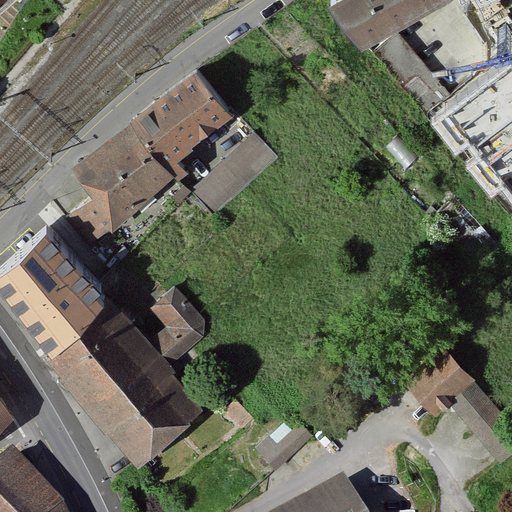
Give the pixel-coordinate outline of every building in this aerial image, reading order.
[(336,0),(334,1),(362,36),(432,0),(336,0)] [(500,0),(487,0),(485,2),(500,24),(511,16),(500,0)] [(401,32),(378,51),(430,113),(452,94),(401,32)] [(200,69),(133,124),(172,172),(176,177),(186,169),(177,158),(235,111),(200,69)] [(172,172),(133,124),(73,170),(91,193),(68,213),(90,236),(100,228),(105,233),(97,240),(108,255),(189,191),(177,179),(111,230),(106,222),(172,172)] [(255,132),(192,190),(215,215),(279,157),(255,132)] [(67,252),(40,222),(0,257),(0,278),(15,298),(67,252)] [(67,252),(15,298),(48,341),(105,290),(98,282),(110,271),(92,249),(76,263),(67,252)] [(105,290),(48,341),(140,459),(204,404),(177,373),(197,355),(189,347),(210,329),(170,284),(153,299),(170,318),(148,338),(105,290)] [(448,335),(398,376),(401,381),(436,423),(450,412),(498,472),(511,460),(511,412),(511,411),(448,335)] [(253,417),(232,396),(224,410),(242,428),(253,417)] [(0,425),(11,414),(0,397),(0,425)] [(271,432),(255,447),(276,469),(314,435),(309,430),(301,421),(294,427),(279,441),(271,432)] [(0,511),(58,511),(61,510),(12,460),(0,471),(0,511)] [(367,511),(348,476),(280,511),(367,511)]
